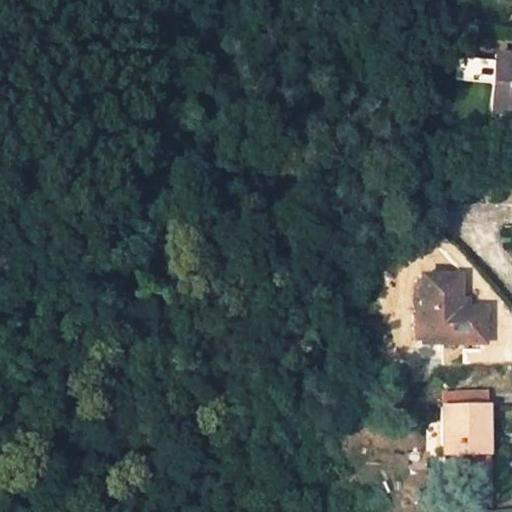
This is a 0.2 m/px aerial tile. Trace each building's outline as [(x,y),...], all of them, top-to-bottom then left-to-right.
[(511,57),(503,56),(500,84),(493,84),(491,111),(499,112),(508,112),(511,112),(511,57)] [(503,56),(495,56),(493,84),(500,84),(503,56)] [(499,124),(467,138),(479,165),(504,155),(508,112),(499,112),(499,124)] [(421,343),(484,343),(483,309),(467,310),(458,309),(458,300),(458,278),(421,278),(421,310),(421,339),(421,343)] [(467,310),(467,300),(458,300),(458,309),(467,310)] [(412,310),(412,339),(421,339),(421,310),(412,310)] [(491,456),(489,407),(439,408),(440,456),(470,455),(471,500),(490,499),(489,456),(491,456)]
